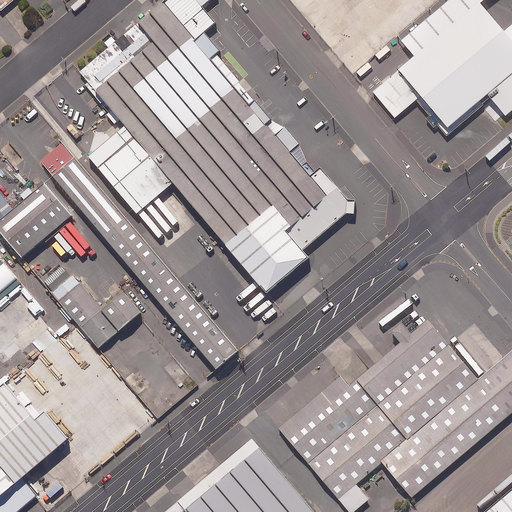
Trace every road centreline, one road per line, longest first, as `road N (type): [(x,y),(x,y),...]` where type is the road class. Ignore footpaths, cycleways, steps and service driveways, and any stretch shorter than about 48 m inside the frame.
road 1 (unclassified): [(96,511),(443,218)]
road 2 (unclassified): [(256,0),(443,218)]
road 3 (unclassified): [(108,0),(0,91)]
